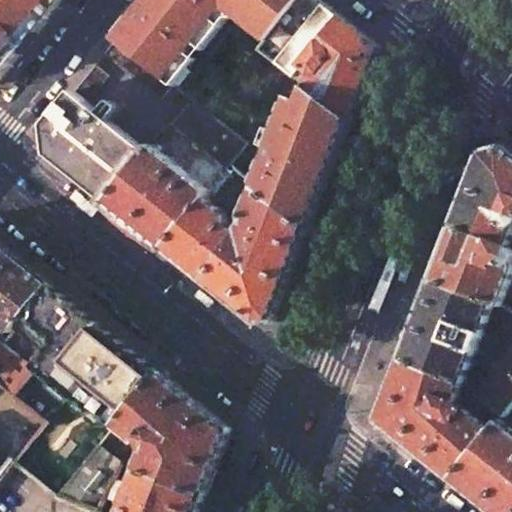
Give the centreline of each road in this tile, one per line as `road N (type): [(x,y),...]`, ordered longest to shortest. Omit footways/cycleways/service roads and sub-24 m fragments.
road 1 (primary): [(307,424),(0,176)]
road 2 (secondary): [(307,424),(448,58)]
road 3 (residential): [(107,0),(0,133)]
road 4 (primary): [(413,511),(307,424)]
